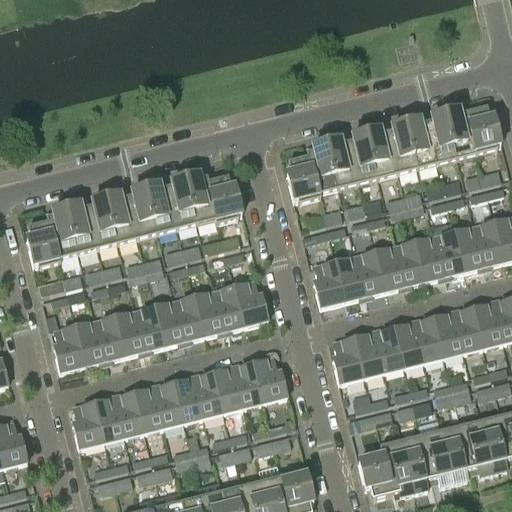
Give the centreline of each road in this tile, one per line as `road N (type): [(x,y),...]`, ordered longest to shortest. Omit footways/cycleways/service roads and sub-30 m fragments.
road 1 (residential): [(37,406),(298,341)]
road 2 (tertiary): [(246,134),(506,69)]
road 3 (tertiary): [(0,196),(246,134)]
road 4 (residential): [(298,341),(511,288)]
road 5 (residential): [(298,341),(246,134)]
road 6 (residential): [(341,511),(298,341)]
road 7 (residential): [(37,406),(0,259)]
